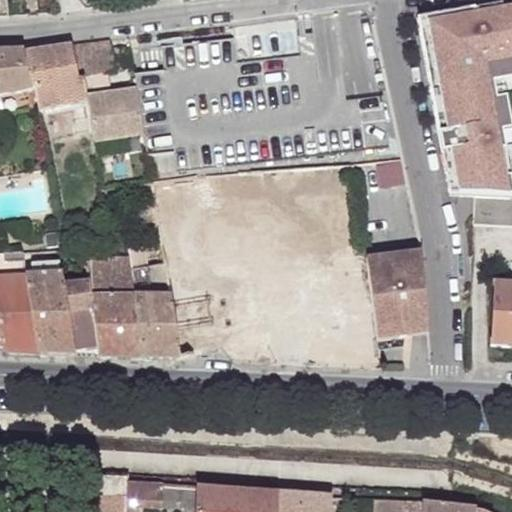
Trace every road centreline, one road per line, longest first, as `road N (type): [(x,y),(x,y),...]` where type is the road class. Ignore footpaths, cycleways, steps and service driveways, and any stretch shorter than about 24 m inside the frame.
road 1 (primary): [(511,393),(0,373)]
road 2 (unclassified): [(0,33),(295,0)]
